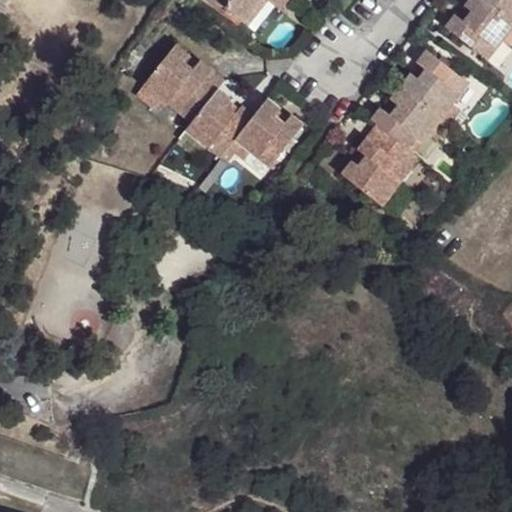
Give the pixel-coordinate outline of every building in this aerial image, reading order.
[(231,0),(256,19),(270,0),(279,0),(287,5),(296,12),(305,0),(231,0)] [(279,0),(270,0),(256,19),(269,29),(287,5),(279,0)] [(511,34),(511,17),(490,0),(471,0),(469,4),(476,10),(468,18),(460,12),(450,24),(493,59),(509,39),(511,34)] [(511,0),(490,0),(511,17),(511,0)] [(202,124),(230,88),(237,79),(212,60),(206,67),(198,61),(204,54),(191,43),(156,86),(202,124)] [(416,70),(406,83),(446,117),(456,124),(461,129),(473,114),(458,103),(475,82),(432,48),(423,59),(432,66),(423,76),(416,70)] [(376,116),(383,123),(419,152),(434,133),(443,140),(456,124),(446,117),(406,83),(395,96),(403,103),(395,111),(386,105),(376,116)] [(243,98),(230,88),(202,124),(197,130),(231,157),(245,141),(264,115),(253,106),(246,113),(238,106),(243,98)] [(279,97),(264,115),(245,141),(278,166),(313,123),(300,113),(294,122),(286,115),(291,107),(279,97)] [(419,152),(383,123),(363,146),(372,153),(365,163),(359,157),(347,170),(388,203),(426,157),(419,152)]
